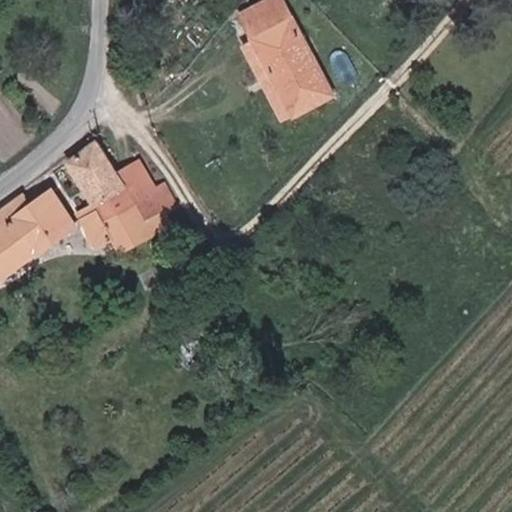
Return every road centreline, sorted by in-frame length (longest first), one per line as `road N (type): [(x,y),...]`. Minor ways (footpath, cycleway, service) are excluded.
road 1 (unknown): [(96,78),(160,126),(217,211),(247,226),(284,199),(462,0)]
road 2 (residential): [(0,191),(72,128),(96,78),(106,0)]
